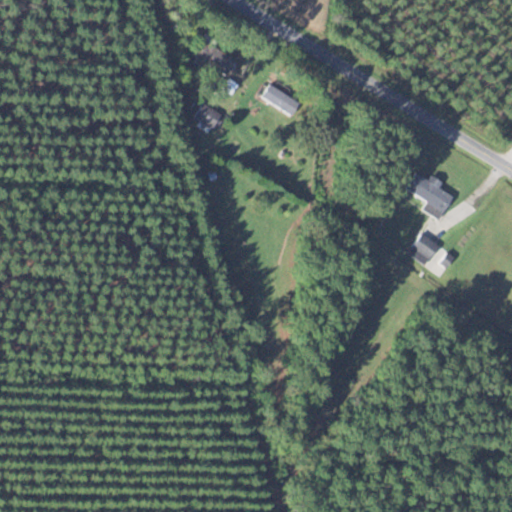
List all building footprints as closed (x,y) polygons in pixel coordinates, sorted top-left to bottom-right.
[(206,65),(224,76),(234,59),(198,39),(187,58),(204,68),(206,65)] [(259,96),(289,116),(298,103),(268,83),(259,96)] [(210,128),(220,115),(203,102),(193,116),(210,128)] [(436,219),(452,195),(415,171),(404,187),(426,202),(421,209),(436,219)] [(423,264),(437,245),(420,233),(406,251),(423,264)]
